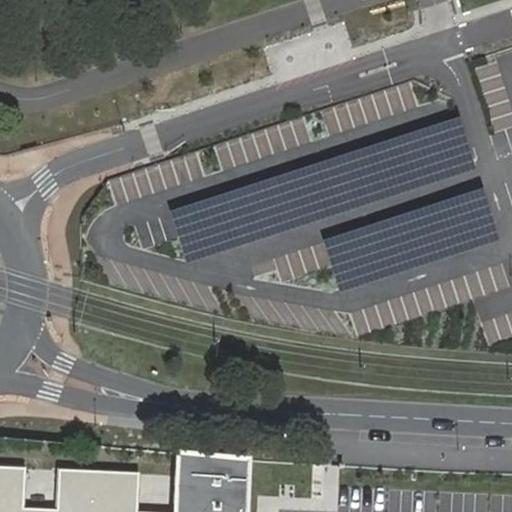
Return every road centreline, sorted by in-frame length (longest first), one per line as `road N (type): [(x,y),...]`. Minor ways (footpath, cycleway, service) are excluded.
road 1 (secondary): [(511,424),(184,407)]
road 2 (secondary): [(184,407),(64,360),(26,310)]
road 3 (secondary): [(0,381),(184,407)]
